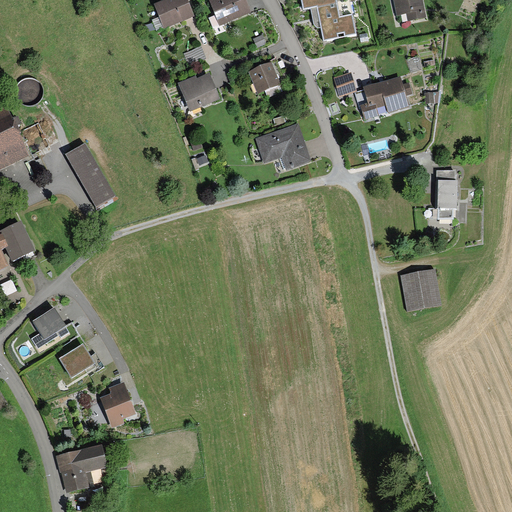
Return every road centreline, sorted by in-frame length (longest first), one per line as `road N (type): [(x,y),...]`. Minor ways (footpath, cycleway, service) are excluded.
road 1 (track): [(342,178),(366,222),(396,391),(438,511)]
road 2 (track): [(63,279),(113,235),(342,178)]
road 3 (residential): [(342,178),(304,68),(270,0)]
road 4 (residential): [(59,511),(36,422),(0,363)]
